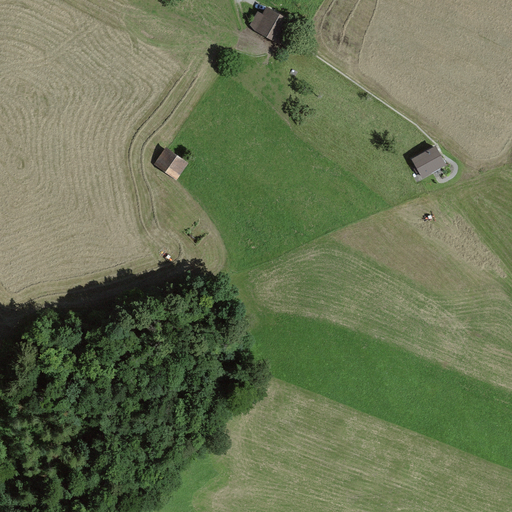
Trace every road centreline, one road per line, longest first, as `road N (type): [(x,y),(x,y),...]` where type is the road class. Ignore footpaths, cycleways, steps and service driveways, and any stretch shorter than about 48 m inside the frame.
road 1 (track): [(164,174),(220,244),(219,266),(108,308),(35,317),(0,360)]
road 2 (track): [(254,0),(295,22),(297,43),(432,139)]
